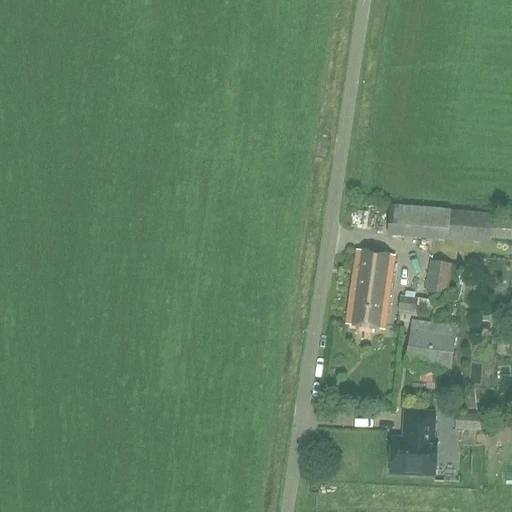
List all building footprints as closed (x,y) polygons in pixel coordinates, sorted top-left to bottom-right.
[(511,239),(511,229),(511,218),(490,218),(490,212),(449,209),(389,204),(386,235),(446,241),(446,238),(489,242),(489,238),(511,239)] [(384,331),(394,256),(356,250),(346,325),(384,331)] [(447,295),(451,263),(429,260),(424,291),(447,295)] [(433,310),(433,300),(416,297),(399,294),(397,310),(414,313),(415,307),(433,310)] [(450,370),(456,327),(412,321),(406,364),(450,370)] [(480,430),(480,414),(456,412),(454,430),(480,430)] [(432,441),(433,414),(405,413),(404,440),(392,440),(390,474),(435,475),(436,442),(432,441)] [(318,445),(318,423),(306,423),(307,446),(318,445)]
